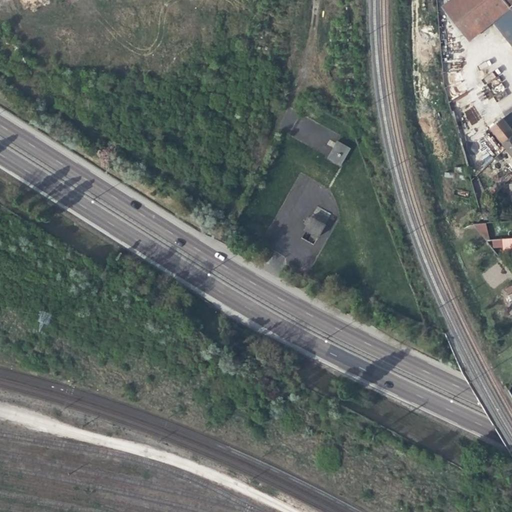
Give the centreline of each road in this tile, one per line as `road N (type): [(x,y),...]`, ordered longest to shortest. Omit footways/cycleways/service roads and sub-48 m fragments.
road 1 (trunk): [(511,411),(281,300),(0,124)]
road 2 (trunk): [(0,153),(274,325),(511,440)]
